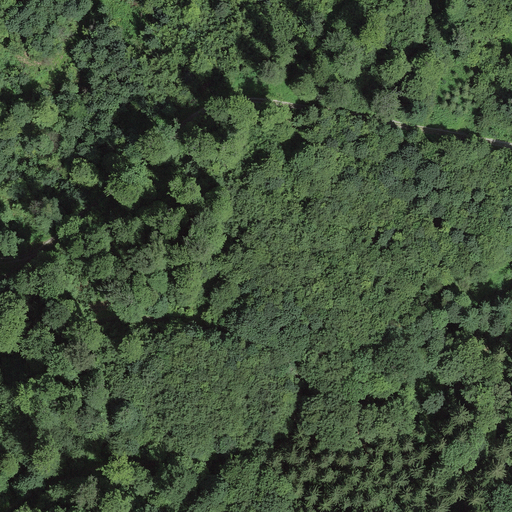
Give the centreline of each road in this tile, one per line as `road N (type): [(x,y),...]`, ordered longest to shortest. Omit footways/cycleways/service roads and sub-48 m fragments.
road 1 (track): [(5,511),(74,470),(262,455),(287,437),(302,395),(279,352),(153,318),(99,320),(0,361)]
road 2 (track): [(22,262),(193,113),(216,102),(246,97),(511,146)]
